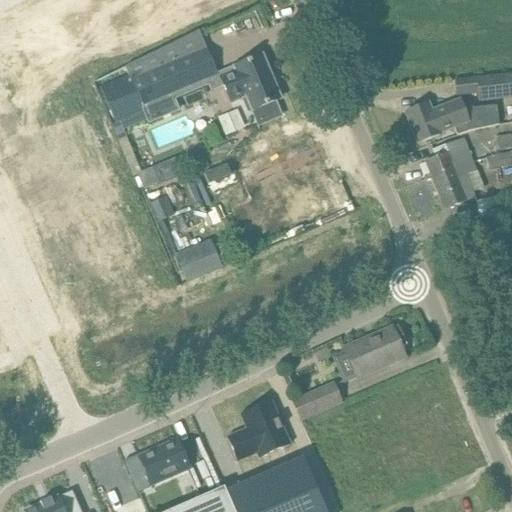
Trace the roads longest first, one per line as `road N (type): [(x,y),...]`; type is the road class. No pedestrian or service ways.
road 1 (unclassified): [(81,438),(416,285)]
road 2 (residential): [(416,285),(296,0)]
road 3 (residential): [(511,508),(416,285)]
road 4 (residential): [(81,438),(0,259)]
